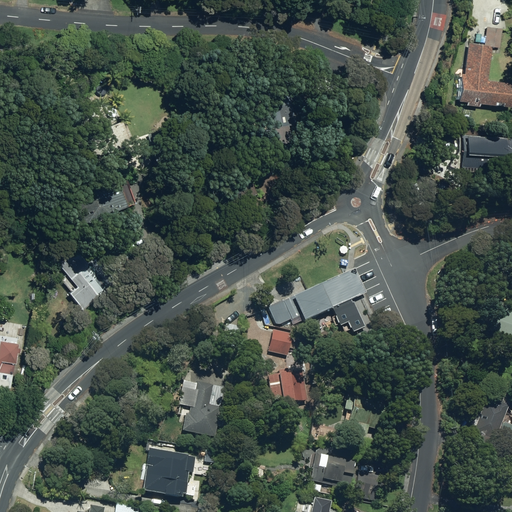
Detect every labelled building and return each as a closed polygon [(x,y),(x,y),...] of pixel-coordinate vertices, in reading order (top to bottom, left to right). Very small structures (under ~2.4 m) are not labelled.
[(480,104),(511,108),(511,83),(489,81),(493,47),(502,48),(504,29),(488,26),(486,45),(469,43),(466,75),(463,74),(460,102),(468,103),(468,106),(480,107),(480,104)] [(108,127),(99,105),(74,115),(91,159),(106,154),(106,155),(117,151),(117,150),(130,144),(121,122),(108,127)] [(256,149),(290,142),(287,127),(296,125),(293,110),(274,113),(277,128),(253,133),(256,149)] [(461,169),(482,170),(482,165),(511,166),(511,134),(461,131),(459,164),(461,164),(461,169)] [(71,203),(80,226),(126,207),(116,184),(71,203)] [(69,295),(82,311),(123,276),(103,252),(88,264),(77,250),(58,265),(77,289),(69,295)] [(352,270),(317,286),(328,310),(362,295),(352,270)] [(306,291),(266,309),(273,326),(276,326),(288,321),(298,318),(300,323),(328,310),(317,286),(306,291)] [(222,340),(236,343),(240,327),(225,324),(222,340)] [(268,352),(286,356),(291,333),(273,329),(268,352)] [(17,349),(18,345),(0,342),(0,387),(10,390),(16,354),(19,354),(20,349),(17,349)] [(268,373),(272,403),(306,400),(303,369),(268,373)] [(181,430),(213,437),(216,426),(222,427),(225,411),(219,410),(224,387),(195,381),(194,389),(182,387),(178,404),(180,405),(178,414),(185,415),(181,430)] [(344,436),(364,441),(367,428),(378,430),(384,406),(346,397),(343,409),(350,411),(344,436)] [(490,449),(511,457),(511,455),(511,423),(503,420),(508,405),(495,399),(493,403),(486,400),(483,409),(478,408),(470,430),(494,439),(490,449)] [(163,495),(181,498),(182,494),(185,494),(188,472),(193,473),(195,455),(176,452),(178,443),(156,440),(155,449),(149,448),(142,490),(163,493),(163,495)] [(315,481),(331,485),(332,481),(338,483),(341,472),(352,475),(354,464),(326,457),(324,468),(319,467),(315,481)] [(355,497),(370,500),(375,475),(361,473),(355,497)] [(328,511),(331,501),(314,497),(310,511),(296,511),(295,511),(294,511),(328,511)] [(143,511),(144,507),(115,502),(113,511),(103,511),(104,508),(90,505),(88,511),(79,511),(76,511),(75,511),(143,511)]
